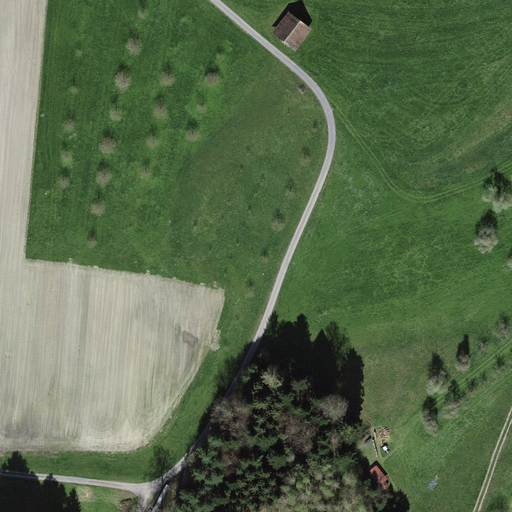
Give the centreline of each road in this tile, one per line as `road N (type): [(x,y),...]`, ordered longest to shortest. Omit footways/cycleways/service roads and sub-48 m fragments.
road 1 (track): [(214,0),(314,87),(331,128),(329,157),(266,318),(185,460)]
road 2 (track): [(146,488),(0,472)]
